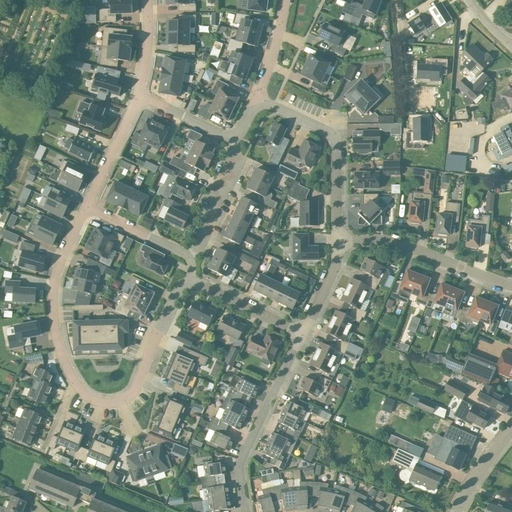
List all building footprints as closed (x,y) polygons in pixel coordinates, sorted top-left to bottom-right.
[(110,10),(99,10),(100,22),(116,22),(115,14),(131,14),(131,11),(133,11),(133,3),(131,3),(131,0),(124,0),(117,0),(110,1),(110,10)] [(189,4),(188,0),(165,0),(166,5),(167,5),(167,6),(181,5),(182,12),(196,12),(195,4),(189,4)] [(249,0),(248,10),(265,13),(266,4),(268,4),(268,0),(249,0)] [(341,13),(352,17),(357,4),(351,1),(351,0),(336,0),(345,3),(341,13)] [(357,4),(352,17),(359,20),(361,15),(373,20),(381,0),(366,0),(364,6),(357,4)] [(423,13),(408,23),(415,35),(431,25),(428,21),(433,18),(439,27),(444,24),(446,27),(452,23),(450,20),(451,20),(440,3),(423,14),(423,13)] [(239,31),(259,36),(260,36),(261,36),(262,31),(261,31),(262,26),(249,23),(250,17),(237,14),(234,24),(241,26),(239,31)] [(82,15),(79,23),(95,23),(95,15),(82,15)] [(167,29),(167,34),(189,34),(189,28),(195,28),(196,16),(178,15),(178,16),(181,16),(181,22),(167,22),(167,23),(166,23),(166,29),(167,29)] [(322,28),(319,33),(321,34),(319,38),(333,45),(330,51),(343,57),(346,50),(342,48),(348,35),(325,24),(323,28),(322,28)] [(79,25),(75,35),(81,37),(84,27),(79,25)] [(104,28),(102,47),(130,50),(131,45),(132,45),(133,39),(132,39),(132,38),(121,37),(121,30),(118,30),(104,28)] [(259,36),(239,31),(236,41),(230,40),(228,45),(242,49),(243,44),(257,48),(260,36),(259,36)] [(189,34),(167,34),(167,39),(165,39),(165,45),(167,45),(167,46),(181,46),(181,52),(177,52),(177,53),(195,53),(195,46),(189,46),(189,34)] [(215,42),(213,49),(220,52),(223,45),(215,42)] [(232,54),(229,63),(249,70),(252,61),(239,56),(242,50),(242,49),(228,45),(228,46),(226,51),(232,54)] [(460,74),(465,78),(469,83),(475,77),(481,72),(492,60),(486,54),(484,56),(472,45),(463,54),(460,56),(465,61),(462,64),(466,67),(460,74)] [(130,50),(102,47),(100,66),(114,68),(115,61),(129,62),(129,61),(130,61),(131,56),(130,55),(130,50)] [(306,65),(325,74),(329,65),(335,68),(338,62),(325,56),(323,61),(310,55),(306,65)] [(186,62),(166,58),(164,69),(183,73),(186,62)] [(417,64),(416,80),(429,81),(429,82),(439,83),(440,75),(448,76),(448,60),(426,59),(426,65),(417,64)] [(229,63),(225,73),(219,71),(217,76),(230,82),(232,76),(245,81),(245,80),(246,81),(248,76),(247,75),(249,70),(229,63)] [(325,74),(306,65),(301,75),(313,81),(311,86),(324,93),(327,86),(321,84),(325,74)] [(350,65),(347,72),(344,79),(350,82),(357,68),(350,65)] [(92,88),(100,91),(99,93),(98,92),(98,93),(108,96),(108,95),(107,95),(107,93),(119,97),(119,96),(118,95),(120,88),(121,88),(122,88),(115,86),(117,82),(118,82),(113,80),(116,72),(120,73),(121,72),(99,67),(99,68),(100,68),(97,75),(96,75),(96,76),(97,76),(95,81),(94,81),(94,82),(95,83),(93,88),(92,88)] [(164,69),(163,69),(161,81),(161,82),(181,85),(183,73),(164,69)] [(214,74),(206,71),(202,79),(210,83),(214,74)] [(473,87),(465,95),(463,96),(465,106),(473,105),(472,101),(480,93),(479,92),(490,80),(481,72),(475,77),(469,83),(473,87)] [(457,87),(465,95),(473,87),(469,83),(465,78),(457,87)] [(215,102),(233,111),(235,106),(237,107),(239,101),(238,101),(238,100),(225,93),(229,87),(218,81),(213,92),(213,95),(218,97),(215,102)] [(354,106),(370,90),(361,81),(345,97),(346,97),(345,98),(350,103),(351,102),(354,106)] [(181,85),(161,82),(159,93),(179,97),(181,85)] [(384,95),(374,86),(370,90),(354,106),(358,109),(357,110),(362,115),(363,114),(364,115),(384,95)] [(511,86),(506,88),(508,92),(495,99),(496,101),(491,103),(494,110),(500,108),(501,110),(506,108),(509,114),(511,112),(511,86)] [(99,93),(97,99),(105,102),(106,96),(99,93)] [(187,111),(192,113),(197,102),(192,99),(187,111)] [(103,129),(105,123),(103,122),(105,119),(101,118),(104,110),(91,106),(81,102),(77,112),(83,115),(80,124),(100,132),(101,129),(103,129)] [(233,111),(215,102),(212,108),(208,106),(203,108),(202,109),(201,109),(198,116),(209,121),(212,114),(228,122),(228,121),(230,122),(232,116),(231,116),(233,111)] [(158,125),(148,120),(141,135),(135,133),(130,144),(140,148),(143,143),(148,145),(158,125)] [(511,155),(511,122),(500,129),(502,133),(493,137),(504,159),(511,155)] [(467,124),(450,125),(451,138),(468,137),(467,124)] [(158,125),(148,145),(158,150),(168,129),(158,125)] [(277,126),(275,125),(274,127),(272,127),(271,127),(269,131),(269,132),(271,132),(267,141),(272,144),(268,151),(274,154),(267,166),(275,170),(277,165),(278,165),(285,151),(278,148),(286,130),(284,129),(284,128),(279,125),(277,126)] [(68,126),(65,131),(76,135),(78,129),(68,126)] [(191,153),(211,162),(214,157),(212,156),(214,151),(199,143),(202,136),(191,131),(188,139),(196,143),(191,153)] [(406,140),(407,163),(422,162),(422,154),(430,154),(430,144),(428,144),(428,131),(412,132),(412,140),(406,140)] [(379,146),(379,132),(363,132),(363,139),(353,139),(353,153),(359,153),(359,155),(366,155),(366,153),(371,153),(371,146),(379,146)] [(68,139),(64,148),(69,150),(68,152),(89,162),(95,149),(74,139),(73,141),(68,139)] [(320,149),(305,141),(299,153),(292,149),(286,161),(297,166),(298,163),(310,169),(320,149)] [(40,146),(34,159),(40,162),(46,149),(40,146)] [(211,162),(191,153),(189,158),(185,156),(183,157),(181,161),(174,158),(171,165),(178,169),(183,171),(187,164),(204,173),(206,168),(208,168),(211,162)] [(464,172),(466,156),(446,154),(445,170),(464,172)] [(116,165),(129,171),(133,172),(136,167),(119,159),(116,165)] [(82,182),(87,172),(63,161),(59,171),(61,172),(82,182)] [(156,173),(160,166),(147,161),(144,168),(156,173)] [(400,161),(383,161),(383,176),(400,176),(400,161)] [(178,169),(171,165),(170,166),(165,163),(161,171),(171,176),(161,197),(167,200),(169,201),(172,195),(178,198),(179,196),(190,202),(197,187),(175,176),(178,169)] [(280,166),(277,173),(283,176),(285,172),(286,169),(280,166)] [(253,177),(252,179),(270,188),(275,178),(257,169),(256,171),(255,171),(254,171),(252,175),(252,176),(253,177)] [(435,171),(426,170),(425,177),(426,177),(424,193),(413,192),(410,225),(412,226),(412,227),(420,228),(420,226),(422,227),(424,213),(431,214),(433,198),(435,171)] [(82,182),(59,171),(57,173),(55,174),(53,173),(50,179),(56,182),(77,192),(82,182)] [(379,189),(379,173),(355,173),(355,189),(379,189)] [(443,176),(442,183),(450,184),(450,177),(443,176)] [(294,181),(288,178),(284,185),(290,188),(294,181)] [(41,179),(39,185),(45,187),(47,182),(41,179)] [(270,188),(252,179),(251,182),(250,181),(248,182),(247,186),(247,187),(248,188),(247,189),(258,195),(258,202),(272,208),(274,209),(277,203),(270,200),(272,196),(271,194),(268,192),(270,188)] [(287,197),(292,199),(301,203),(301,227),(318,227),(318,202),(307,202),(307,198),(310,191),(299,186),(300,184),(294,181),(290,190),(287,196),(287,197)] [(117,206),(126,188),(115,182),(106,201),(117,206)] [(392,185),(392,193),(400,193),(400,185),(392,185)] [(284,187),(281,194),(287,196),(290,190),(284,187)] [(128,211),(137,193),(126,188),(117,206),(128,211)] [(48,199),(67,208),(72,198),(53,189),(48,199)] [(139,216),(148,198),(137,193),(128,211),(139,216)] [(379,201),(378,195),(363,195),(363,206),(359,210),(361,212),(358,215),(361,217),(359,223),(360,226),(365,226),(367,223),(369,226),(372,224),(374,226),(383,226),(383,221),(381,219),(383,217),(373,207),(379,201)] [(238,208),(254,216),(259,206),(243,198),(238,208)] [(62,218),(67,208),(48,199),(43,209),(62,218)] [(181,206),(169,201),(167,200),(164,206),(171,210),(165,221),(183,230),(189,218),(178,212),(181,206)] [(493,212),(494,203),(486,202),(485,211),(493,212)] [(438,214),(436,234),(438,235),(438,236),(448,237),(448,236),(450,236),(452,222),(458,223),(460,204),(446,203),(444,215),(438,214)] [(238,208),(233,218),(249,226),(255,228),(260,219),(254,216),(238,208)] [(0,220),(0,227),(3,229),(10,215),(4,212),(0,220)] [(12,216),(7,226),(12,228),(17,218),(12,216)] [(469,220),(466,247),(468,248),(468,249),(477,250),(477,248),(479,249),(480,246),(481,237),(488,237),(490,217),(482,216),(481,221),(469,220)] [(38,227),(57,236),(61,226),(42,217),(38,227)] [(151,228),(155,221),(146,217),(143,223),(151,228)] [(233,218),(229,228),(244,235),(249,226),(233,218)] [(52,246),(57,236),(38,227),(33,237),(52,246)] [(244,235),(229,228),(224,238),(240,245),(242,241),(253,246),(259,249),(263,250),(266,245),(262,243),(256,240),(256,241),(244,235)] [(115,240),(121,243),(124,237),(113,231),(111,237),(95,229),(90,239),(111,249),(115,240)] [(308,247),(308,235),(293,235),(293,261),(318,261),(318,247),(308,247)] [(99,262),(109,267),(112,261),(107,259),(111,249),(90,239),(86,249),(101,257),(99,262)] [(36,247),(23,243),(20,251),(23,252),(19,266),(42,273),(47,258),(33,254),(36,247)] [(156,251),(144,245),(141,252),(145,253),(144,256),(145,259),(149,261),(145,267),(163,276),(169,264),(153,257),(156,251)] [(215,257),(213,259),(232,268),(236,258),(218,249),(218,251),(216,251),(214,255),(215,257)] [(506,252),(501,257),(505,262),(511,257),(506,252)] [(74,279),(97,285),(99,274),(103,275),(106,267),(88,259),(85,271),(77,269),(74,279)] [(232,268),(213,259),(212,262),(210,263),(209,266),(209,268),(209,269),(223,276),(221,282),(228,285),(230,280),(233,281),(238,271),(232,268)] [(367,280),(378,285),(383,287),(390,275),(388,270),(366,259),(361,270),(370,275),(367,280)] [(254,291),(264,296),(271,280),(277,267),(279,264),(271,260),(269,263),(271,264),(265,277),(261,275),(254,291)] [(407,304),(411,294),(418,276),(414,274),(414,272),(408,270),(402,284),(396,282),(390,297),(407,304)] [(299,273),(297,276),(296,278),(306,283),(308,278),(299,273)] [(415,302),(426,307),(430,295),(424,293),(430,279),(424,276),(423,277),(418,276),(411,294),(417,296),(415,302)] [(136,286),(131,297),(151,306),(154,299),(153,298),(155,294),(142,288),(145,283),(133,277),(130,283),(136,286)] [(74,279),(72,290),(94,295),(97,285),(74,279)] [(378,285),(367,280),(365,285),(352,279),(347,290),(365,299),(370,288),(375,291),(378,285)] [(121,283),(115,280),(112,286),(118,289),(121,283)] [(273,301),(281,285),(271,280),(264,296),(273,301)] [(20,282),(6,281),(5,293),(13,293),(13,302),(35,303),(35,298),(36,298),(37,292),(35,292),(35,290),(19,289),(20,282)] [(430,295),(426,307),(432,309),(435,303),(445,307),(445,308),(453,289),(448,287),(448,286),(442,283),(436,297),(430,295)] [(283,305),(291,290),(281,285),(273,301),(283,305)] [(459,322),(465,308),(459,306),(464,292),(458,289),(457,291),(453,289),(445,308),(445,307),(443,313),(460,320),(459,322)] [(291,290),(283,305),(293,310),(301,294),(291,290)] [(354,307),(352,312),(364,318),(367,313),(360,309),(365,299),(347,290),(342,301),(354,307)] [(151,306),(131,297),(124,293),(121,300),(121,301),(116,311),(128,317),(132,310),(144,316),(146,312),(147,313),(151,306)] [(465,308),(459,322),(465,324),(466,322),(471,324),(474,319),(479,321),(487,302),(482,300),(482,299),(476,297),(471,311),(465,308)] [(74,306),(89,306),(90,301),(76,298),(74,306)] [(386,301),(384,308),(390,311),(393,303),(386,301)] [(216,312),(195,302),(188,317),(209,327),(216,312)] [(491,304),(487,302),(479,321),(490,325),(488,331),(494,333),(499,322),(493,319),(498,305),(492,303),(491,304)] [(432,311),(426,309),(423,316),(429,318),(432,311)] [(511,314),(511,312),(505,309),(500,321),(508,324),(511,314)] [(336,312),(331,322),(349,331),(354,321),(360,323),(362,318),(364,318),(352,312),(349,318),(336,312)] [(246,326),(225,316),(218,331),(231,337),(238,341),(246,326)] [(128,321),(74,323),(75,351),(123,350),(122,333),(128,333),(128,321)] [(500,321),(498,327),(511,332),(511,325),(508,324),(500,321)] [(339,339),(336,344),(347,350),(350,344),(348,343),(350,340),(349,338),(346,337),(349,331),(331,322),(326,333),(339,339)] [(37,328),(36,323),(14,326),(16,335),(8,336),(10,347),(23,345),(22,338),(38,336),(38,334),(39,334),(38,327),(37,328)] [(194,340),(179,332),(175,340),(190,348),(194,340)] [(281,343),(267,336),(264,342),(253,337),(248,348),(259,354),(258,355),(272,362),(281,343)] [(400,341),(397,348),(405,351),(408,344),(400,341)] [(203,346),(197,343),(195,348),(200,351),(203,346)] [(344,355),(355,360),(357,355),(355,354),(355,353),(347,350),(336,344),(334,350),(321,344),(316,355),(334,363),(339,353),(344,355)] [(240,351),(232,347),(224,364),(232,368),(240,351)] [(174,354),(169,366),(179,371),(191,376),(196,363),(205,367),(208,359),(189,351),(186,359),(174,354)] [(223,351),(220,356),(225,359),(228,353),(223,351)] [(460,375),(485,385),(488,387),(494,372),(510,379),(511,379),(511,354),(504,351),(497,365),(469,354),(465,364),(461,373),(460,375)] [(428,353),(425,360),(435,364),(442,364),(443,364),(445,359),(446,358),(442,357),(442,356),(435,355),(428,353)] [(41,354),(30,357),(32,365),(43,363),(41,354)] [(334,376),(339,366),(334,363),(316,355),(311,365),(323,371),(321,377),(331,382),(334,376)] [(214,368),(220,371),(224,363),(217,360),(214,368)] [(179,371),(169,366),(164,378),(176,384),(173,390),(187,396),(190,389),(186,387),(191,376),(179,371)] [(35,368),(31,377),(50,385),(54,375),(35,368)] [(216,387),(225,391),(242,399),(244,394),(255,399),(260,388),(249,383),(250,381),(242,377),(241,379),(234,375),(228,386),(218,381),(216,387)] [(343,376),(339,385),(346,389),(350,380),(343,376)] [(35,379),(31,389),(50,396),(54,387),(50,385),(31,377),(31,378),(35,379)] [(326,393),(331,382),(321,377),(317,384),(305,378),(299,389),(317,398),(320,392),(323,393),(326,393)] [(468,390),(449,380),(443,391),(463,400),(468,390)] [(488,387),(485,385),(477,400),(485,404),(505,414),(511,402),(496,394),(497,392),(491,389),(488,387)] [(338,387),(335,394),(341,397),(345,390),(338,387)] [(50,396),(31,389),(27,398),(46,406),(50,396)] [(225,398),(221,408),(245,420),(250,409),(239,404),(242,399),(225,391),(222,397),(225,398)] [(168,398),(164,409),(182,416),(187,406),(168,398)] [(382,406),(391,409),(394,402),(385,398),(382,406)] [(436,406),(419,398),(416,407),(432,415),(436,406)] [(307,410),(306,410),(288,401),(283,412),(302,421),(307,411),(307,410)] [(462,401),(454,416),(464,422),(470,425),(471,422),(483,429),(490,417),(473,407),(462,401)] [(191,403),(189,408),(193,409),(192,410),(200,413),(202,408),(191,403)] [(307,410),(307,411),(319,417),(322,410),(309,404),(306,410),(307,410)] [(240,430),(245,420),(221,408),(220,408),(215,418),(213,417),(211,423),(227,431),(229,425),(240,430)] [(24,409),(20,419),(39,427),(43,417),(24,409)] [(158,420),(159,420),(177,428),(182,416),(164,409),(163,409),(158,420)] [(289,427),(286,432),(299,438),(301,433),(306,423),(302,421),(283,412),(278,422),(289,427)] [(20,419),(17,429),(35,436),(39,427),(20,419)] [(159,420),(154,431),(173,439),(177,428),(159,420)] [(56,444),(66,448),(75,426),(71,425),(72,424),(67,421),(66,423),(65,422),(58,438),(53,436),(48,447),(54,449),(56,444)] [(227,431),(211,423),(208,429),(209,429),(205,439),(211,442),(209,445),(218,449),(219,446),(229,452),(235,441),(224,436),(227,431)] [(73,457),(79,460),(84,449),(78,447),(85,431),(75,426),(66,448),(76,452),(73,457)] [(445,465),(459,471),(465,456),(467,457),(476,437),(449,426),(443,439),(457,445),(455,450),(452,449),(451,451),(440,446),(435,457),(446,462),(445,465)] [(35,436),(17,429),(13,438),(31,446),(35,436)] [(299,438),(286,432),(284,438),(273,433),(268,443),(291,454),(299,438)] [(88,457),(97,461),(106,439),(96,435),(89,451),(84,449),(79,460),(85,462),(88,457)] [(391,435),(388,443),(399,447),(402,440),(391,435)] [(314,438),(311,444),(317,447),(320,441),(314,438)] [(106,439),(97,461),(107,465),(105,471),(111,473),(115,462),(110,460),(116,444),(115,443),(116,442),(110,440),(110,441),(106,439)] [(268,443),(263,454),(273,459),(271,464),(283,470),(291,454),(268,443)] [(174,444),(170,454),(184,459),(188,449),(174,444)] [(412,444),(408,453),(407,454),(419,459),(424,449),(412,444)] [(151,450),(144,452),(152,475),(154,482),(166,478),(163,471),(171,468),(168,459),(165,460),(160,447),(158,447),(157,446),(151,448),(151,450)] [(190,448),(188,453),(194,456),(197,450),(190,448)] [(419,459),(407,454),(408,453),(398,449),(392,461),(406,468),(405,470),(403,470),(401,471),(400,473),(399,475),(399,478),(401,480),(403,482),(404,482),(407,482),(409,481),(434,491),(441,475),(416,464),(419,459)] [(60,460),(66,465),(74,454),(68,450),(60,460)] [(152,475),(144,452),(136,455),(136,454),(129,456),(130,457),(128,458),(133,472),(130,473),(133,482),(152,475)] [(307,454),(304,460),(311,463),(313,458),(307,454)] [(202,483),(216,481),(215,476),(227,474),(225,462),(214,464),(213,461),(204,463),(206,477),(201,477),(202,483)] [(313,466),(304,467),(305,474),(314,473),(313,466)] [(112,471),(107,483),(119,488),(124,476),(112,471)] [(32,484),(29,489),(51,498),(51,499),(55,500),(56,501),(69,506),(72,508),(76,499),(79,500),(82,501),(91,505),(87,511),(116,511),(106,507),(93,502),(96,494),(76,486),(75,488),(63,483),(61,482),(48,477),(46,476),(36,472),(33,481),(32,483),(32,484)] [(106,483),(80,472),(77,480),(103,490),(106,483)] [(273,474),(270,475),(272,481),(279,480),(278,473),(273,474)] [(314,496),(314,482),(301,482),(301,480),(299,480),(299,479),(294,480),(297,510),(308,510),(307,496),(314,496)] [(286,511),(297,510),(294,480),(287,481),(287,484),(274,487),(278,500),(284,499),(286,511)] [(205,501),(209,500),(230,497),(228,486),(217,487),(216,481),(202,483),(203,490),(205,501)] [(314,482),(314,496),(320,497),(318,510),(329,511),(334,490),(328,489),(329,484),(314,482)] [(7,509),(14,511),(22,511),(26,503),(19,500),(21,494),(3,487),(1,492),(12,497),(7,509)] [(275,511),(273,502),(278,500),(274,487),(263,490),(265,496),(259,497),(263,511),(275,511)] [(334,490),(329,511),(340,511),(343,502),(349,504),(354,491),(340,487),(339,491),(334,490)] [(371,489),(368,495),(374,499),(377,493),(371,489)] [(354,491),(349,504),(354,507),(351,511),(365,511),(370,505),(365,502),(367,498),(354,491)] [(378,491),(376,498),(381,500),(384,493),(378,491)] [(230,497),(209,500),(211,511),(206,511),(220,511),(221,510),(232,509),(230,497)] [(398,507),(396,511),(413,511),(415,507),(402,501),(400,507),(398,507)] [(506,507),(490,501),(485,511),(511,511),(511,504),(507,503),(506,507)] [(374,508),(370,505),(365,511),(381,511),(384,508),(377,503),(374,508)]
